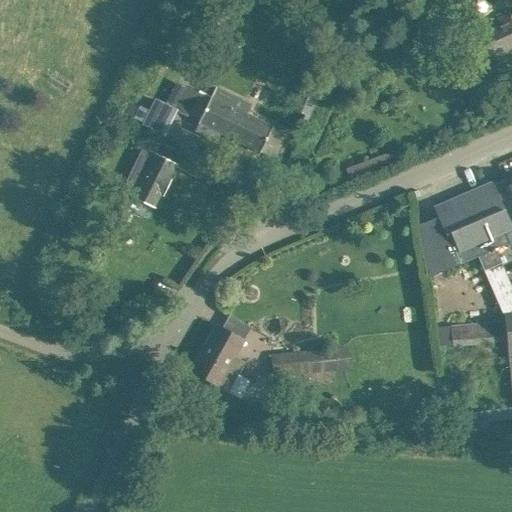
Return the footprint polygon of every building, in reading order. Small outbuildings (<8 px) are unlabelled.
[(501,25),(458,44),(461,50),(449,55),(456,72),(511,46),(511,23),(508,14),(498,19),(501,25)] [(211,96),(198,122),(274,159),(287,134),(211,96)] [(153,207),(160,194),(163,195),(171,179),(168,177),(174,164),(175,164),(175,163),(154,153),(133,197),(154,208),(154,207),(153,207)] [(439,216),(417,225),(426,275),(459,261),(476,253),(504,319),(504,314),(511,312),(511,288),(496,251),(497,251),(495,246),(509,240),(505,229),(511,226),(511,182),(507,185),(504,177),(435,207),(439,216)] [(480,283),(445,288),(449,313),(484,308),(480,283)] [(511,312),(504,314),(504,319),(504,320),(450,326),(439,328),(441,345),(452,344),(452,347),(506,341),(511,399),(511,312)] [(235,356),(244,340),(217,325),(192,371),(226,390),(243,361),(235,356)] [(272,376),(349,368),(347,348),(270,356),(272,376)] [(511,413),(473,412),(472,433),(494,434),(494,424),(511,424),(511,413)] [(467,462),(467,436),(424,437),(424,462),(467,462)] [(489,462),(511,461),(511,437),(489,438),(489,462)]
